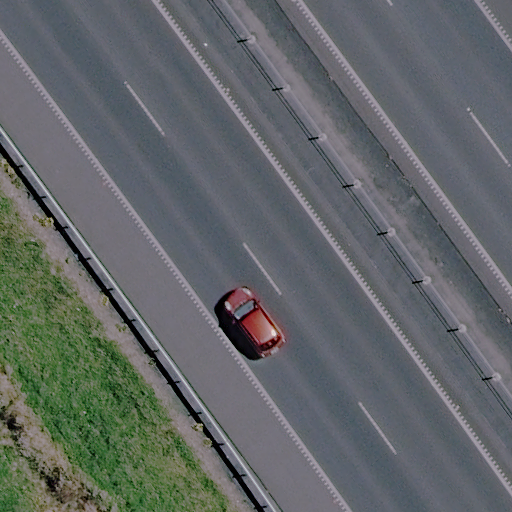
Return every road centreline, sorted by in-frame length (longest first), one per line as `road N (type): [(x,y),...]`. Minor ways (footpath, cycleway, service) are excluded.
road 1 (motorway): [(438,511),(70,0)]
road 2 (motorway): [(405,0),(511,153)]
